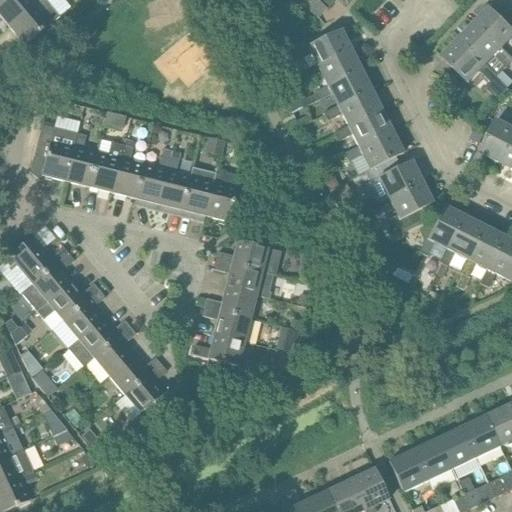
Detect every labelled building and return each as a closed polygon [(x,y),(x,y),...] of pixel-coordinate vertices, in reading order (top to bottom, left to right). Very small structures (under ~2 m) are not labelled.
[(4,0),(0,4),(0,17),(9,28),(42,0),(4,0)] [(44,0),(42,0),(9,28),(24,47),(59,18),(44,0)] [(329,0),(297,0),(318,20),(333,4),(329,0)] [(511,29),(490,8),(473,25),(511,62),(511,61),(511,59),(502,49),(511,40),(511,29)] [(511,62),(473,25),(457,42),(495,78),(511,62)] [(303,75),(350,51),(340,31),(308,48),(307,46),(292,53),(297,62),(311,55),(317,66),(303,73),(303,75)] [(490,83),(495,78),(457,42),(441,58),(468,84),(479,72),(490,83)] [(313,94),(314,95),(361,71),(350,51),(303,75),(307,82),(321,75),(327,87),(313,94)] [(371,92),(361,71),(314,95),(299,102),(303,109),(331,95),(337,107),(323,114),(324,115),(371,92)] [(490,83),(484,90),(497,103),(509,91),(495,78),(490,83)] [(334,134),(334,136),(381,112),(371,92),(324,115),(328,123),(342,116),(347,127),(334,134)] [(392,132),(381,112),(334,136),(338,143),(352,136),(358,148),(344,155),(344,156),(392,132)] [(127,120),(109,115),(106,127),(124,132),(127,120)] [(480,154),(501,165),(511,143),(511,127),(511,128),(497,121),(480,154)] [(65,183),(77,135),(41,127),(34,158),(45,161),(41,177),(65,183)] [(362,156),(370,171),(395,158),(403,154),(392,132),(344,156),(348,163),(362,156)] [(77,135),(65,183),(88,189),(97,155),(82,152),(86,137),(77,135)] [(206,154),(220,157),(223,143),(209,140),(206,154)] [(511,143),(501,165),(511,170),(511,143)] [(97,155),(88,189),(112,195),(123,147),(115,145),(111,159),(97,155)] [(123,147),(112,195),(135,201),(143,167),(129,163),(132,149),(123,147)] [(163,151),(161,157),(170,159),(171,153),(163,151)] [(171,153),(170,159),(179,161),(180,155),(171,153)] [(157,212),(170,159),(161,157),(158,170),(143,167),(135,201),(143,203),(143,206),(145,209),(157,212)] [(381,184),(389,200),(422,183),(411,162),(400,168),(395,158),(370,171),(365,173),(373,188),(381,184)] [(173,210),(181,212),(190,179),(189,178),(175,175),(179,161),(170,159),(157,212),(169,215),(172,214),(173,210)] [(189,178),(190,179),(181,212),(190,214),(189,218),(191,221),(203,224),(205,218),(215,175),(192,169),(189,178)] [(242,207),(233,205),(239,182),(236,178),(225,175),(225,172),(216,170),(215,175),(205,218),(237,226),(242,207)] [(330,179),(325,182),(329,191),(338,186),(335,180),(330,179)] [(432,204),(422,183),(389,200),(397,216),(389,220),(396,235),(426,220),(421,210),(432,204)] [(441,265),(465,218),(444,208),(435,226),(427,240),(426,240),(418,254),(427,258),(434,244),(446,250),(439,264),(441,265)] [(461,276),(485,229),(465,218),(441,265),(447,268),(454,255),(466,261),(459,274),(461,276)] [(482,286),(506,239),(485,229),(461,276),(467,279),(475,265),(486,271),(479,285),(482,286)] [(50,259),(32,238),(3,262),(11,272),(16,267),(32,286),(68,255),(62,249),(50,259)] [(511,242),(506,239),(482,286),(488,289),(495,275),(510,283),(511,278),(511,242)] [(215,262),(261,274),(275,277),(281,254),(237,243),(233,258),(218,254),(215,262)] [(32,286),(22,294),(37,313),(71,284),(61,273),(74,262),(68,255),(32,286)] [(229,275),(225,290),(255,297),(261,274),(215,262),(213,271),(229,275)] [(397,268),(393,276),(402,280),(406,273),(397,268)] [(71,284),(37,313),(36,313),(43,322),(54,313),(62,323),(99,292),(93,285),(81,296),(71,284)] [(204,309),(250,320),(255,297),(225,290),(222,304),(206,300),(204,309)] [(62,323),(78,341),(102,321),(92,310),(105,299),(99,292),(62,323)] [(217,322),(214,336),(244,344),(250,320),(204,309),(201,318),(217,322)] [(291,320),(289,330),(298,333),(301,323),(291,320)] [(11,321),(5,325),(10,335),(18,329),(11,321)] [(82,369),(93,360),(130,329),(124,322),(111,333),(102,321),(78,341),(67,351),(82,369)] [(14,346),(26,336),(19,328),(18,329),(10,335),(14,346)] [(130,329),(93,360),(108,378),(132,358),(123,347),(135,336),(130,329)] [(283,329),(277,352),(293,356),(298,333),(289,330),(283,329)] [(244,344),(214,336),(210,351),(194,347),(192,356),(238,368),(244,344)] [(0,356),(0,360),(8,378),(20,373),(10,352),(0,356)] [(132,358),(108,378),(124,396),(160,366),(155,359),(142,370),(132,358)] [(160,366),(124,396),(139,415),(163,395),(154,384),(166,373),(160,366)] [(34,400),(42,416),(51,412),(38,398),(34,400)] [(511,414),(508,406),(484,417),(499,448),(511,441),(511,414)] [(73,411),(65,417),(75,428),(82,422),(73,411)] [(42,416),(39,418),(55,437),(66,431),(51,412),(42,416)] [(484,417),(460,429),(475,459),(499,448),(484,417)] [(0,435),(12,430),(8,422),(0,425),(0,435)] [(460,429),(436,440),(451,471),(475,459),(460,429)] [(0,461),(22,452),(12,430),(0,435),(0,461)] [(89,431),(82,437),(88,445),(96,439),(89,431)] [(436,440),(413,451),(427,482),(451,471),(436,440)] [(413,451),(388,463),(403,493),(427,482),(413,451)] [(0,461),(0,488),(32,473),(22,452),(0,461)] [(349,482),(363,511),(364,511),(389,500),(374,470),(349,482)] [(36,482),(32,473),(0,488),(0,511),(6,511),(30,502),(23,487),(36,482)] [(501,478),(508,492),(511,490),(511,476),(511,474),(501,478)] [(363,511),(349,482),(325,493),(334,511),(363,511)] [(473,491),(463,496),(470,511),(480,506),(473,491)] [(334,511),(325,493),(301,504),(305,511),(334,511)] [(453,501),(458,511),(466,511),(470,511),(463,496),(453,501)]
